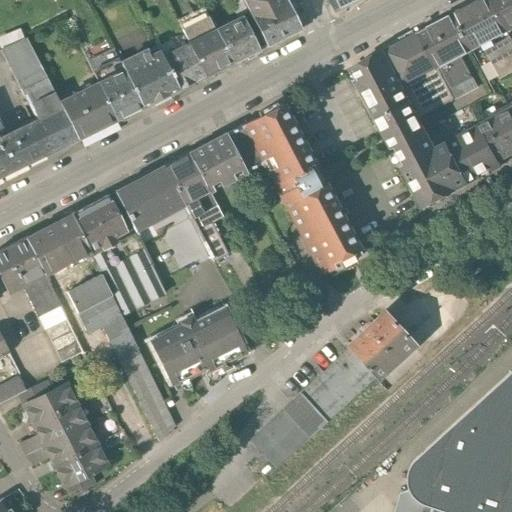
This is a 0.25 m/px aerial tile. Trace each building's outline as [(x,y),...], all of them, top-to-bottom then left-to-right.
[(290,0),(245,0),(268,47),(304,29),(290,0)] [(335,0),(340,8),(355,0),(335,0)] [(507,30),(492,0),(472,0),(453,11),(473,47),(507,30)] [(511,27),(511,0),(492,0),(507,30),(511,27)] [(242,10),(215,24),(234,62),(261,48),(242,10)] [(473,47),(453,11),(387,45),(407,83),(473,47)] [(215,24),(188,38),(206,75),(234,62),(215,24)] [(188,38),(162,50),(180,87),(206,75),(188,38)] [(119,56),(122,63),(143,105),(180,87),(162,50),(159,45),(144,52),(141,45),(119,56)] [(407,83),(387,45),(348,66),(374,115),(413,95),(407,83)] [(511,73),(511,58),(510,55),(498,63),(507,77),(511,73)] [(122,63),(95,76),(116,118),(143,105),(122,63)] [(456,79),(465,96),(484,87),(474,69),(456,79)] [(95,76),(57,95),(61,103),(77,137),(116,118),(95,76)] [(438,142),(413,95),(374,115),(422,206),(461,186),(438,142)] [(511,102),(481,119),(505,162),(511,158),(511,102)] [(0,133),(0,174),(77,137),(61,103),(0,133)] [(282,105),(226,135),(244,172),(262,163),(277,190),(315,169),(282,105)] [(481,119),(438,142),(461,186),(505,162),(481,119)] [(244,172),(226,135),(188,154),(209,191),(244,172)] [(209,191),(188,154),(164,167),(183,204),(213,262),(227,255),(211,223),(222,218),(209,191)] [(183,204),(164,167),(115,192),(135,230),(183,204)] [(315,169),(277,190),(320,275),(360,255),(315,169)] [(130,235),(107,190),(69,210),(90,250),(92,254),(130,235)] [(90,250),(69,210),(22,235),(42,275),(90,250)] [(42,275),(22,235),(0,245),(0,281),(6,294),(42,275)] [(164,295),(141,249),(100,269),(123,315),(164,295)] [(100,273),(65,291),(76,313),(111,295),(100,273)] [(246,352),(223,304),(149,339),(172,388),(246,352)] [(419,343),(384,306),(342,345),(345,349),(373,378),(377,383),(419,343)] [(60,307),(38,317),(60,364),(82,353),(60,307)] [(0,358),(9,354),(0,336),(0,358)] [(373,378),(345,349),(300,391),(328,420),(373,378)] [(511,511),(511,373),(433,447),(415,464),(410,475),(409,488),(415,499),(426,506),(445,511),(511,511)] [(16,375),(0,383),(0,403),(25,391),(16,375)] [(31,424),(77,401),(66,380),(20,403),(31,424)] [(328,420),(300,391),(248,440),(276,469),(328,420)] [(77,401),(31,424),(42,446),(88,422),(77,401)] [(53,467),(99,444),(88,422),(42,446),(53,467)] [(99,444),(53,467),(64,489),(110,465),(99,444)] [(0,511),(12,511),(2,496),(0,497),(0,511)]
